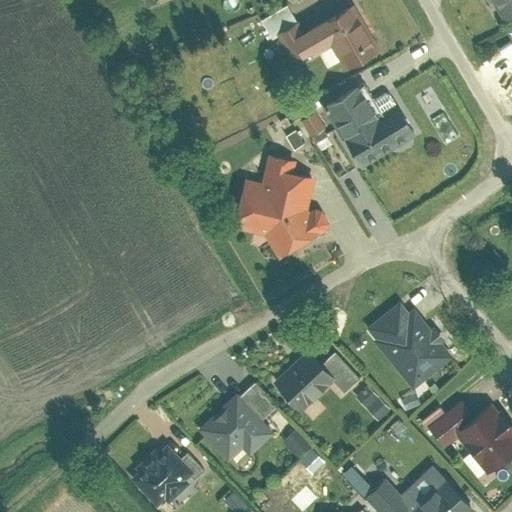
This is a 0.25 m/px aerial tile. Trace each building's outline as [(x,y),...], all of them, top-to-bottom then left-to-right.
[(383,45),(356,0),(352,0),(304,28),(298,17),(279,29),(297,60),(334,39),(348,65),(383,45)] [(511,0),(494,0),(504,19),(511,15),(511,0)] [(363,80),(327,102),(365,167),(423,132),(403,98),(381,111),(363,80)] [(314,111),(299,119),(309,136),(324,127),(314,111)] [(266,178),(247,175),(237,224),(268,231),(282,255),(333,225),(321,204),(313,208),(310,205),(319,172),(298,167),(300,156),(273,150),(266,178)] [(366,179),(353,187),(366,209),(379,202),(366,179)] [(403,299),(372,324),(381,335),(377,338),(415,385),(457,352),(447,340),(449,339),(435,322),(433,323),(418,305),(412,310),(403,299)] [(312,348),(277,379),(301,407),(337,375),(325,362),(312,348)] [(347,386),(361,373),(340,349),(325,362),(337,375),(347,386)] [(262,415),(277,402),(259,381),(244,394),(262,415)] [(240,390),(201,424),(230,457),(245,443),(253,451),(276,431),(262,415),(244,394),(240,390)] [(377,419),(388,408),(372,391),(361,401),(377,419)] [(465,397),(432,423),(446,440),(458,430),(478,414),(465,397)] [(478,414),(458,430),(490,469),(511,451),(511,420),(496,400),(478,414)] [(297,456),(310,444),(294,427),(281,440),(297,456)] [(142,468),(135,475),(160,503),(204,464),(190,449),(184,455),(167,437),(137,463),(142,468)] [(449,474),(409,510),(411,511),(468,511),(477,505),(449,474)] [(386,475),(367,492),(385,511),(397,511),(410,501),(386,475)]
